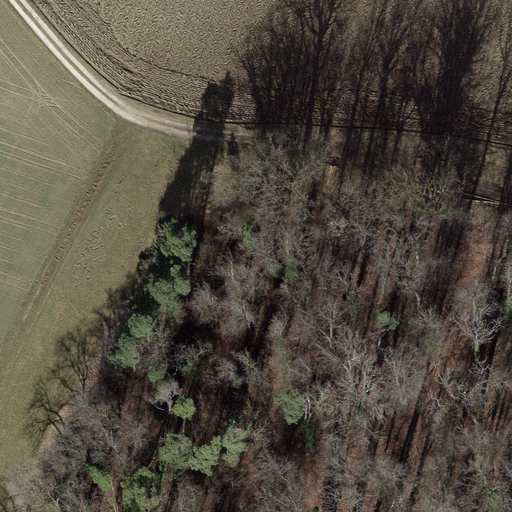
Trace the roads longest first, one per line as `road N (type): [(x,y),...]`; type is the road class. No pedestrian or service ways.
road 1 (track): [(511,200),(136,101),(88,66),(31,0)]
road 2 (track): [(136,101),(0,372)]
road 3 (track): [(336,511),(426,426),(511,324)]
